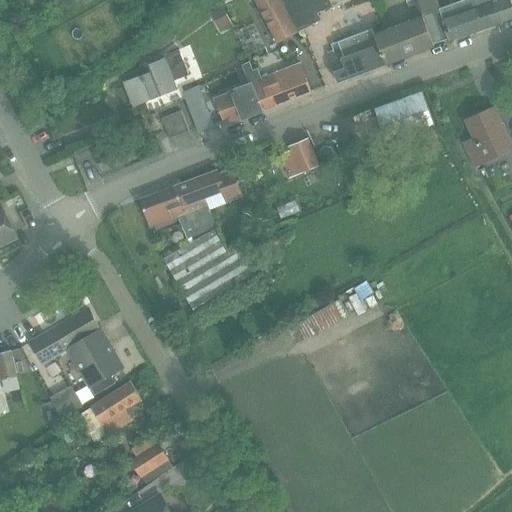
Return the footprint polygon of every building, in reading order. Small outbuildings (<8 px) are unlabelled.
[(217,0),(216,0),(205,7),(221,33),(233,26),(217,0)] [(254,0),(268,25),(277,43),(296,33),(278,0),(254,0)] [(278,0),(296,33),(312,24),(298,0),(278,0)] [(320,21),(316,13),(309,0),(298,0),(312,24),(320,21)] [(332,7),(328,0),(309,0),(316,13),(332,7)] [(449,39),(449,40),(511,18),(511,10),(508,0),(500,0),(496,2),(495,0),(468,0),(456,4),(440,10),(443,20),(442,20),(449,39)] [(440,10),(423,17),(433,44),(449,39),(442,20),(443,20),(440,10)] [(378,33),(390,63),(434,46),(433,44),(423,17),(378,33)] [(390,63),(378,33),(373,35),(371,29),(331,44),(333,51),(327,53),(338,83),(390,63)] [(138,105),(156,98),(177,90),(174,81),(188,75),(178,50),(163,56),(164,58),(148,64),(151,72),(128,81),(129,81),(124,83),(133,106),(137,104),(138,105)] [(232,92),(215,99),(225,125),(242,118),(243,119),(262,112),(268,110),(252,71),(249,62),(242,65),(250,85),(232,92)] [(256,69),(252,71),(268,110),(312,93),(300,65),(261,80),(256,69)] [(200,84),(181,92),(188,109),(196,128),(197,132),(216,124),(200,84)] [(387,140),(432,125),(423,97),(378,112),(387,140)] [(511,149),(511,146),(502,126),(494,108),(465,121),(473,138),(463,143),(474,167),(511,149)] [(188,109),(162,119),(169,139),(196,128),(188,109)] [(293,154),(300,173),(304,171),(308,179),(322,173),(311,146),(293,154)] [(102,171),(121,163),(115,149),(96,157),(102,171)] [(217,171),(174,187),(181,208),(206,199),(209,208),(241,197),(231,171),(219,175),(217,171)] [(150,228),(169,221),(178,217),(182,227),(211,213),(209,208),(206,199),(181,208),(174,187),(140,200),(150,228)] [(0,210),(0,243),(14,237),(0,210)] [(211,214),(211,213),(182,227),(187,241),(213,228),(209,215),(211,214)] [(196,315),(213,305),(258,279),(239,246),(227,253),(214,230),(163,259),(196,315)] [(305,341),(349,318),(340,301),(297,324),(305,341)] [(88,310),(30,343),(42,364),(67,350),(79,341),(77,336),(97,325),(88,310)] [(79,341),(67,350),(89,387),(91,386),(96,395),(116,383),(111,374),(122,368),(97,325),(77,336),(79,341)] [(0,381),(16,378),(14,371),(9,351),(0,353),(0,381)] [(85,435),(101,425),(108,435),(133,419),(127,409),(141,400),(131,382),(90,406),(91,408),(75,419),(85,435)] [(67,439),(58,443),(65,458),(74,453),(67,439)] [(158,445),(132,462),(142,477),(147,484),(173,467),(168,460),(158,445)] [(170,511),(160,496),(143,506),(133,511),(170,511)]
